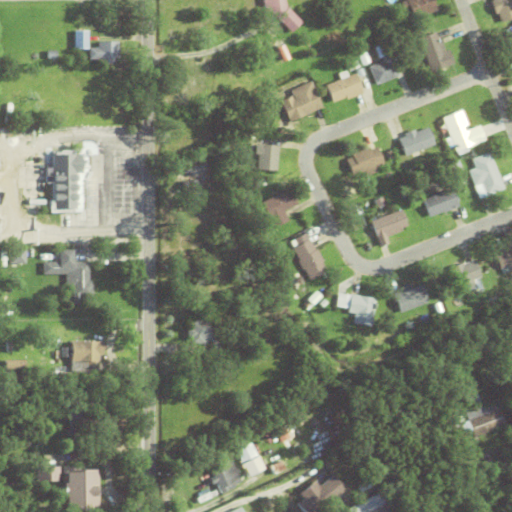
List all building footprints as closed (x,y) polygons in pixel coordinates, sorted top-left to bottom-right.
[(273,12),(270,13),(270,9),(264,10),(262,0),(284,0),(285,5),(286,5),(300,19),(289,29),(273,12)] [(410,5),(403,7),(400,0),(432,0),(435,8),(413,15),(410,5)] [(489,0),(511,0),(511,16),(500,20),(496,11),(494,11),(489,0)] [(82,46),(82,49),(73,49),(73,28),(86,28),(86,46),(82,46)] [(511,56),(502,32),(511,28),(511,56)] [(441,40),(444,49),(448,47),(453,60),(430,69),(418,35),(434,29),(438,40),(441,40)] [(389,50),(398,73),(374,82),(367,63),(381,58),(380,54),(368,59),(363,47),(372,43),(373,44),(385,39),(389,50)] [(96,59),(87,59),(87,47),(96,47),(96,41),(117,41),(116,57),(112,57),(112,63),(96,62),(96,59)] [(45,50),(55,50),(55,58),(45,58),(45,50)] [(345,62),(356,57),(359,64),(348,69),(345,62)] [(355,67),(361,65),(363,72),(358,74),(355,67)] [(344,95),(331,100),(324,82),(339,76),(336,71),(345,68),(347,73),(354,70),(361,90),(345,96),(344,95)] [(288,119),(279,97),(290,92),(292,96),(293,95),(289,87),(309,78),(321,104),(288,119)] [(479,122),(485,138),(455,149),(441,114),(460,107),(466,122),(461,124),(463,128),(479,122)] [(404,153),(397,136),(403,134),(402,131),(413,126),(415,129),(427,125),(433,142),(404,153)] [(256,166),(257,151),(254,151),(255,141),(278,143),(276,167),(256,166)] [(375,165),(376,169),(365,173),(363,168),(351,173),(345,156),(352,154),(351,151),(368,144),(368,146),(376,144),(383,162),(375,165)] [(485,194),(480,182),(473,184),(467,168),(473,166),(470,156),(488,149),(503,187),(485,194)] [(53,210),(77,210),(77,173),(82,173),(82,152),(52,152),(52,168),(45,168),(45,184),(53,184),(53,210)] [(18,173),(20,166),(24,160),(32,158),(39,160),(45,165),(47,173),(46,179),(42,182),(43,211),(23,211),(22,182),(20,180),(18,173)] [(452,160),(457,158),(461,168),(457,170),(452,160)] [(75,185),(82,171),(87,173),(79,187),(75,185)] [(502,175),(511,171),(511,176),(504,180),(502,175)] [(197,193),(198,202),(186,203),(186,192),(180,192),(179,177),(201,176),(201,193),(197,193)] [(253,180),(262,176),(264,182),(255,186),(253,180)] [(260,200),(288,185),(297,201),(283,208),(288,218),(273,226),(260,200)] [(442,208),(427,214),(421,197),(451,185),(458,204),(443,210),(442,208)] [(373,197),(381,194),(383,202),(375,205),(373,197)] [(369,219),(400,206),(406,223),(399,225),(401,229),(385,235),(387,240),(379,244),(369,219)] [(322,259),(321,259),(325,268),(308,277),(303,266),(301,267),(297,258),(298,258),(291,245),(295,243),(292,236),(304,230),(307,236),(309,235),(314,246),(316,246),(322,259)] [(511,261),(498,266),(491,247),(508,241),(509,242),(511,241),(511,261)] [(6,263),(6,249),(24,249),(24,263),(6,263)] [(90,297),(80,297),(80,304),(70,304),(70,287),(64,287),(64,274),(40,274),(40,262),(56,262),(56,249),(71,249),(71,261),(87,261),(87,280),(90,280),(90,297)] [(474,277),(477,283),(461,289),(459,282),(449,286),(443,269),(447,267),(447,265),(463,260),(463,261),(474,257),(480,275),(474,277)] [(292,277),(300,274),(303,280),(295,283),(292,277)] [(312,290),(321,281),(327,287),(317,296),(312,290)] [(399,311),(391,292),(398,289),(397,286),(406,282),(408,287),(420,282),(427,300),(399,311)] [(346,311),(347,306),(342,305),(343,292),(349,293),(349,292),(375,296),(371,323),(352,321),(353,312),(346,311)] [(486,296),(495,293),(497,301),(489,304),(486,296)] [(318,301),(323,297),(327,301),(322,305),(318,301)] [(239,306),(246,305),(247,312),(240,313),(239,306)] [(218,337),(218,350),(202,349),(202,341),(189,341),(189,336),(186,336),(186,326),(190,326),(190,317),(212,318),(212,337),(218,337)] [(404,322),(411,319),(412,324),(406,327),(404,322)] [(98,354),(97,371),(68,371),(69,341),(101,341),(101,355),(98,354)] [(3,375),(3,360),(24,360),(23,376),(3,375)] [(423,390),(436,388),(437,395),(424,398),(423,390)] [(465,391),(475,388),(479,400),(469,404),(465,391)] [(470,430),(462,433),(457,421),(466,418),(463,410),(495,398),(504,423),(472,435),(470,430)] [(70,437),(70,405),(94,405),(94,437),(70,437)] [(452,416),(460,413),(462,419),(454,422),(452,416)] [(439,429),(444,426),(451,437),(446,440),(439,429)] [(280,442),(292,438),(288,427),(276,431),(280,442)] [(248,473),(243,463),(242,464),(234,448),(250,441),(257,456),(256,456),(261,467),(248,473)] [(268,464),(280,458),(284,467),(272,473),(268,464)] [(234,486),(219,492),(215,481),(210,483),(208,476),(211,475),(210,473),(211,473),(209,468),(230,459),(239,479),(233,482),(234,486)] [(64,511),(63,495),(62,496),(62,490),(64,490),(64,485),(62,485),(62,481),(65,481),(65,472),(63,472),(62,465),(75,465),(75,467),(98,466),(99,511),(64,511)] [(35,466),(59,466),(59,481),(35,481),(35,466)] [(303,511),(295,501),(332,472),(343,487),(311,511),(303,511)] [(370,485),(358,491),(354,481),(366,476),(366,477),(377,472),(381,480),(370,485)] [(336,511),(383,489),(388,498),(360,511),(336,511)]
